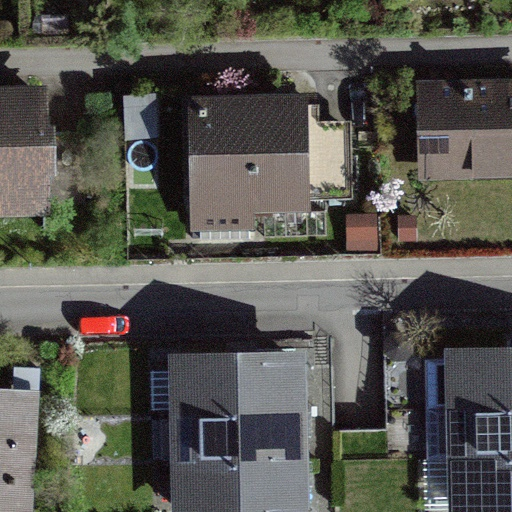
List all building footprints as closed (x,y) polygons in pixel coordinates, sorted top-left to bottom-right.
[(511,85),(417,85),(417,185),(511,184),(511,85)] [(46,99),(0,100),(0,229),(49,228),(46,99)] [(302,106),(186,110),(191,244),(253,242),(252,223),(307,221),(302,106)] [(511,509),(511,357),(458,358),(460,510),(511,509)] [(295,359),(179,363),(185,511),(299,507),(298,486),(296,432),(295,385),(295,359)] [(0,511),(29,511),(36,404),(0,402),(0,511)]
